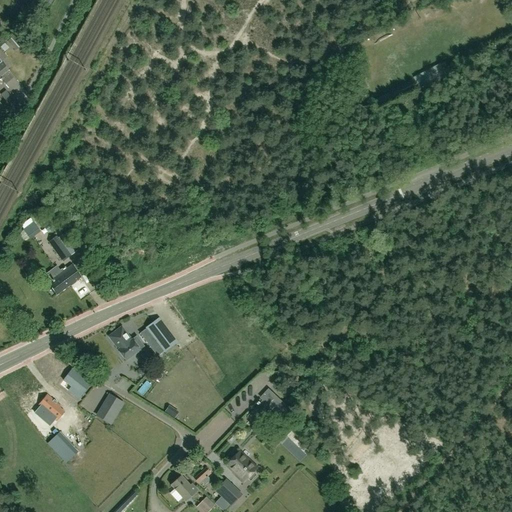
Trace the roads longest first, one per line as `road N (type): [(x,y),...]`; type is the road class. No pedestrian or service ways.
road 1 (tertiary): [(0,364),(511,148)]
road 2 (track): [(399,511),(511,384)]
